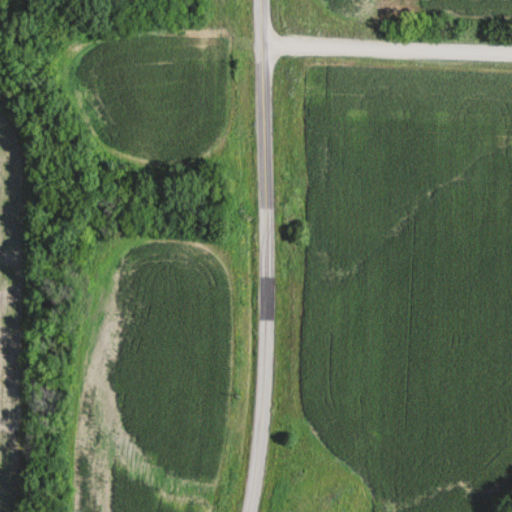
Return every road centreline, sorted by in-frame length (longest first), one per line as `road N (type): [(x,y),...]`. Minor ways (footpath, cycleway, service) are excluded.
road 1 (tertiary): [(249,511),(262,422),(261,0)]
road 2 (residential): [(511,52),(263,45)]
